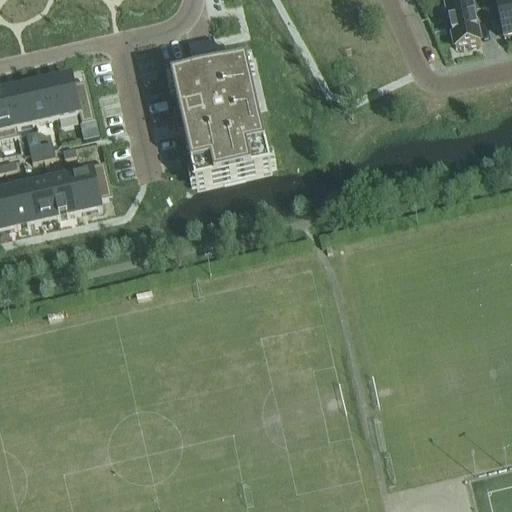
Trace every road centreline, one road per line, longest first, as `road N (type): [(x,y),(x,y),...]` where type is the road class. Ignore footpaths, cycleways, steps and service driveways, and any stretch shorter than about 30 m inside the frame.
road 1 (residential): [(153,176),(119,38)]
road 2 (residential): [(0,66),(119,38)]
